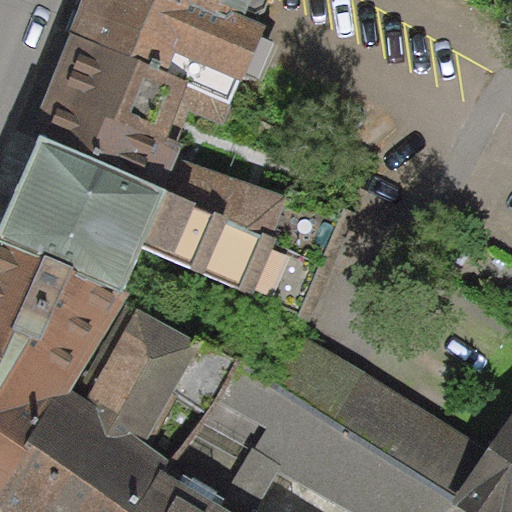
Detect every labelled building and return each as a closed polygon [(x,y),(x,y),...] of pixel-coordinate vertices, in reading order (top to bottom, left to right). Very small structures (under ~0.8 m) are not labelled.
[(266,32),(246,24),(173,0),(86,0),(74,39),(232,109),(241,85),(247,88),(266,32)] [(173,0),(246,24),(256,0),(173,0)] [(232,109),(74,39),(66,64),(47,124),(41,145),(165,198),(179,161),(184,150),(177,146),(191,114),(224,127),(232,109)] [(0,246),(119,300),(146,247),(165,198),(41,145),(22,183),(0,231),(0,246)] [(179,161),(165,198),(146,247),(301,314),(335,239),(341,225),(179,161)] [(0,246),(0,510),(1,511),(74,394),(127,305),(119,300),(0,246)] [(198,353),(138,318),(87,405),(74,394),(1,511),(2,511),(145,511),(169,471),(139,453),(173,394),(198,353)] [(272,380),(457,502),(492,452),(385,388),(297,334),(272,380)] [(173,394),(203,415),(234,361),(212,349),(204,344),(198,353),(173,394)] [(236,357),(234,361),(203,415),(169,471),(145,511),(472,511),(457,502),(272,380),(236,357)] [(511,511),(511,422),(492,452),(457,502),(472,511),(511,511)]
